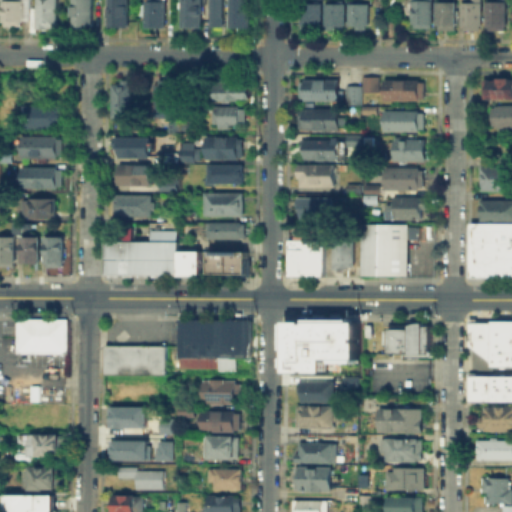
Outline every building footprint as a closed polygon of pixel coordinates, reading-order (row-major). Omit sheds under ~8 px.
[(0,0),(27,0),(27,19),(17,19),(17,27),(0,27),(0,0)] [(55,0),(55,26),(34,26),(34,0),(55,0)] [(88,0),(88,24),(71,24),(71,0),(88,0)] [(124,0),(124,24),(107,24),(107,0),(124,0)] [(162,0),(162,27),(142,27),(142,0),(162,0)] [(203,0),(203,1),(198,1),(198,26),(178,26),(178,0),(203,0)] [(210,27),(210,0),(222,0),(222,27),(210,27)] [(248,0),(248,24),(227,24),(227,0),(248,0)] [(410,0),(429,0),(429,26),(410,26),(410,0)] [(453,0),(453,29),(436,29),(436,0),(453,0)] [(457,23),(457,0),(480,0),(480,23),(457,23)] [(298,24),(298,2),(319,2),(319,24),(298,24)] [(503,2),(503,30),(484,30),(484,2),(503,2)] [(342,3),(342,27),(322,27),(322,3),(342,3)] [(346,3),(365,3),(365,26),(346,25),(346,3)] [(359,90),(359,73),(376,74),(375,90),(359,90)] [(129,77),(128,115),(110,115),(111,77),(129,77)] [(337,77),(337,99),(302,99),(302,96),(296,96),(296,80),(302,80),(302,77),(337,77)] [(151,118),(151,78),(172,78),(172,118),(151,118)] [(511,78),(511,96),(481,96),(481,78),(511,78)] [(236,79),(236,84),(248,84),(247,97),(236,97),(236,99),(212,99),(212,79),(236,79)] [(422,79),(422,98),(383,98),(384,79),(422,79)] [(344,101),(344,85),(358,85),(358,101),(344,101)] [(490,104),(511,104),(511,124),(490,124),(490,104)] [(22,105),(62,105),(62,129),(22,129),(22,105)] [(243,105),(243,124),(212,124),(212,105),(243,105)] [(296,128),(296,107),(337,108),(337,128),(296,128)] [(422,110),(422,129),(383,129),(383,110),(422,110)] [(165,130),(165,119),(177,119),(177,130),(165,130)] [(115,147),(115,135),(149,135),(149,153),(119,153),(119,147),(115,147)] [(61,136),(61,156),(21,156),(21,136),(61,136)] [(206,136),(240,136),(240,157),(205,157),(206,136)] [(393,136),(423,137),(423,160),(393,159),(393,136)] [(343,150),(343,157),(301,157),(302,150),(298,150),(298,138),(343,138),(343,150)] [(191,148),(191,160),(179,160),(179,148),(191,148)] [(0,159),(0,151),(10,151),(10,160),(0,159)] [(206,183),(206,163),(242,163),(242,183),(206,183)] [(332,177),(332,186),(297,186),(297,177),(295,177),(296,163),(332,163),(332,177)] [(117,164),(148,164),(148,183),(117,183),(117,164)] [(511,165),(479,165),(479,188),(511,188),(511,165)] [(20,166),(63,166),(63,186),(20,186),(20,166)] [(420,166),(420,189),(383,189),(383,166),(420,166)] [(358,184),(358,192),(344,192),(344,184),(358,184)] [(362,184),(376,184),(375,202),(362,202),(362,184)] [(213,186),(213,191),(241,191),(240,213),(202,212),(202,186),(213,186)] [(151,195),(150,213),(113,213),(114,195),(151,195)] [(330,197),(330,216),(297,216),(297,197),(330,197)] [(391,215),(391,197),(417,197),(417,215),(391,215)] [(511,197),(478,197),(478,220),(511,219),(511,197)] [(21,198),(52,198),(52,216),(21,216),(21,198)] [(179,210),(193,210),(193,219),(179,219),(179,210)] [(243,221),(243,238),(205,237),(205,221),(243,221)] [(405,273),(362,273),(362,221),(416,222),(416,239),(406,239),(405,273)] [(496,222),(496,276),(468,276),(468,222),(496,222)] [(510,222),(510,276),(496,276),(496,222),(510,222)] [(286,275),(286,238),(292,238),(292,234),(298,234),(298,223),(324,223),(324,275),(286,275)] [(149,239),(149,228),(176,228),(176,240),(164,240),(164,273),(149,273),(149,239)] [(332,264),(332,231),(353,231),(352,264),(332,264)] [(64,235),(64,261),(62,261),(62,266),(46,266),(46,261),(44,261),(44,234),(64,235)] [(0,235),(16,235),(16,264),(0,264),(0,235)] [(41,235),(41,261),(20,261),(20,235),(41,235)] [(120,239),(106,239),(105,273),(120,273),(120,239)] [(120,273),(135,273),(135,239),(120,239),(120,273)] [(135,273),(149,273),(149,239),(135,239),(135,273)] [(164,240),(164,273),(178,273),(178,257),(178,249),(178,240),(176,240),(164,240)] [(200,258),(178,257),(178,249),(200,249),(200,258)] [(209,250),(208,271),(246,272),(246,250),(209,250)] [(200,273),(178,273),(178,257),(200,258),(200,273)] [(16,317),(66,317),(66,351),(63,351),(16,351),(16,317)] [(178,317),(250,318),(250,357),(235,357),(235,369),(177,369),(178,317)] [(511,350),(491,350),(491,321),(491,318),(504,318),(511,318),(511,350)] [(286,371),(287,320),(358,320),(358,372),(286,371)] [(409,324),(412,322),(417,321),(422,321),(422,324),(429,324),(429,352),(388,352),(388,324),(409,324)] [(491,359),(469,344),(469,321),(491,321),(491,350),(491,359)] [(103,344),(165,344),(164,374),(103,373),(103,344)] [(511,350),(511,364),(491,364),(491,359),(491,350),(511,350)] [(491,399),(469,399),(468,374),(491,374),(491,399)] [(502,374),(503,399),(491,399),(491,374),(502,374)] [(511,374),(511,399),(503,399),(502,374),(511,374)] [(356,375),(356,385),(340,385),(340,375),(356,375)] [(231,379),(231,384),(240,384),(239,401),(202,401),(202,379),(231,379)] [(297,400),(297,381),(332,381),(332,400),(297,400)] [(107,425),(107,404),(147,403),(146,422),(146,425),(107,425)] [(294,426),(294,404),(333,404),(332,427),(294,426)] [(511,429),(483,429),(477,429),(477,415),(483,415),(483,404),(511,404),(511,429)] [(421,408),(421,430),(378,430),(378,408),(421,408)] [(233,409),(233,413),(238,413),(238,428),(233,428),(233,430),(199,429),(199,409),(233,409)] [(157,432),(157,417),(175,417),(175,432),(157,432)] [(29,455),(29,432),(58,432),(58,455),(29,455)] [(207,457),(207,433),(232,433),(232,457),(207,457)] [(378,459),(378,437),(421,437),(421,459),(378,459)] [(108,439),(147,439),(147,459),(108,459),(108,439)] [(172,460),(154,459),(154,439),(172,440),(172,460)] [(511,459),(475,459),(475,439),(511,439),(511,459)] [(334,440),(334,461),(299,461),(299,460),(293,460),(293,452),(299,452),(299,440),(334,440)] [(55,465),(54,488),(29,488),(29,484),(19,484),(19,468),(29,468),(29,465),(55,465)] [(293,490),(293,466),(329,466),(329,490),(293,490)] [(411,487),(384,487),(384,471),(405,471),(405,466),(419,467),(419,487),(411,487)] [(117,476),(117,467),(161,467),(161,488),(134,488),(134,476),(117,476)] [(208,468),(240,468),(240,487),(208,487),(208,468)] [(357,486),(357,473),(368,473),(367,486),(357,486)] [(507,476),(506,491),(511,491),(511,504),(506,504),(482,504),(480,504),(480,476),(507,476)] [(5,511),(5,494),(53,494),(53,511),(5,511)] [(142,495),(142,511),(108,511),(108,495),(142,495)] [(206,511),(207,495),(238,495),(238,511),(206,511)] [(357,508),(357,495),(369,495),(369,508),(357,508)] [(384,511),(384,495),(419,495),(419,511),(384,511)] [(326,500),(326,511),(290,511),(290,499),(326,500)]
